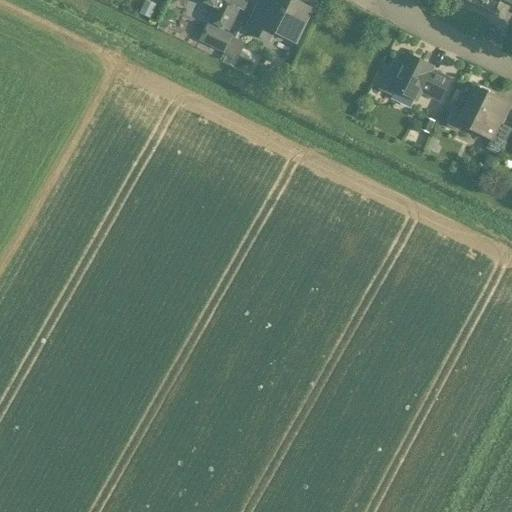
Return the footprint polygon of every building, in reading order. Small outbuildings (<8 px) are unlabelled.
[(228,0),(197,0),(216,9),(209,22),(227,31),(238,9),(227,4),(228,0)] [(296,43),(312,9),(308,7),(310,3),(304,0),(260,0),(246,30),(269,41),(273,32),(296,43)] [(208,24),(200,42),(223,54),(232,35),(208,24)] [(408,56),(401,70),(390,65),(378,91),(390,96),(392,90),(416,102),(421,93),(440,102),(451,81),(431,71),(433,68),(408,56)] [(500,101),(476,89),(464,114),(452,108),(445,122),(447,127),(455,131),(460,129),(462,126),(491,141),(487,150),(499,156),(511,130),(500,124),(502,120),(493,116),(500,101)] [(434,124),(425,119),(419,130),(429,135),(434,124)]
